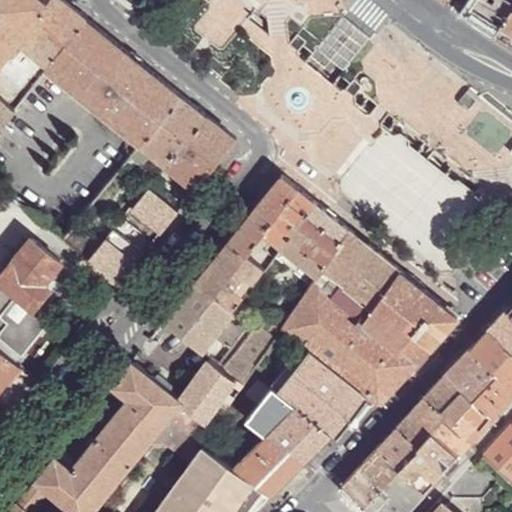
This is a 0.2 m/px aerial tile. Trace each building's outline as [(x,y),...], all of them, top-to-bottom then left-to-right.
[(48,0),(0,0),(0,65),(11,52),(20,40),(51,2),(49,1),(48,0)] [(88,19),(64,0),(49,0),(49,1),(51,2),(20,40),(46,61),(51,65),(88,19)] [(511,8),(511,0),(473,0),(465,12),(483,23),(498,32),(511,8)] [(511,8),(498,32),(511,39),(511,8)] [(183,94),(88,19),(51,65),(49,68),(143,143),(183,94)] [(38,73),(11,52),(0,65),(0,69),(24,89),(38,73)] [(51,65),(46,61),(42,65),(47,69),(49,68),(51,65)] [(16,108),(0,94),(0,130),(3,128),(17,110),(16,108)] [(209,115),(183,94),(143,143),(168,164),(209,115)] [(238,139),(209,115),(168,164),(198,188),(218,164),(238,139)] [(299,187),(284,175),(255,211),(231,241),(247,253),(299,187)] [(314,200),(299,187),(247,253),(268,271),(270,271),(275,257),(262,246),(271,236),(280,243),(314,200)] [(352,230),(314,200),(280,243),(281,244),(317,272),(324,264),(352,230)] [(146,253),(115,228),(88,260),(119,286),(146,253)] [(401,268),(352,230),(324,264),(372,303),(401,268)] [(63,261),(33,238),(0,279),(36,307),(50,288),(45,284),(53,273),(63,261)] [(247,253),(231,241),(224,249),(211,265),(198,281),(236,312),(242,304),(248,297),(239,289),(248,278),(256,286),(268,271),(247,253)] [(442,302),(401,268),(372,303),(324,264),(317,272),(315,275),(403,350),(442,302)] [(380,403),(417,362),(403,350),(315,275),(313,275),(284,328),(314,352),(372,396),(380,403)] [(36,307),(0,279),(0,341),(21,358),(52,319),(36,307)] [(182,301),(165,322),(202,351),(213,337),(223,344),(237,327),(229,320),(236,312),(198,281),(182,301)] [(459,315),(442,302),(403,350),(417,362),(459,315)] [(257,315),(242,304),(236,312),(246,317),(252,320),(257,315)] [(511,309),(508,306),(490,326),(511,346),(511,309)] [(282,331),(267,321),(253,341),(250,339),(232,366),(230,364),(225,370),(238,381),(246,388),(256,375),(260,370),(282,331)] [(511,346),(490,326),(471,346),(497,370),(472,397),(474,399),(492,415),(511,392),(511,346)] [(237,327),(223,344),(232,351),(246,334),(237,327)] [(232,351),(223,344),(211,359),(213,361),(220,366),(232,351)] [(497,370),(471,346),(446,373),(472,397),(497,370)] [(0,389),(15,372),(19,365),(0,349),(0,389)] [(372,396),(314,352),(284,388),(341,430),(372,396)] [(182,400),(135,361),(114,387),(128,399),(123,406),(78,462),(73,468),(56,456),(36,481),(74,511),(92,511),(156,435),(182,403),(184,402),(182,400)] [(220,366),(213,361),(197,381),(182,400),(184,402),(182,403),(205,421),(207,421),(216,409),(236,384),(238,381),(225,370),(220,366)] [(35,388),(15,372),(0,389),(0,407),(12,418),(22,404),(35,388)] [(472,397),(446,373),(399,424),(420,444),(432,428),(444,412),(454,422),(474,399),(472,397)] [(246,388),(238,381),(236,384),(242,392),(246,388)] [(128,399),(114,387),(108,394),(123,406),(128,399)] [(341,430),(284,388),(281,392),(333,432),(337,435),(341,430)] [(281,392),(275,389),(249,423),(265,435),(268,433),(288,451),(291,447),(304,460),(333,432),(281,392)] [(492,415),(474,399),(454,422),(472,439),(492,415)] [(205,421),(182,403),(156,435),(189,462),(200,446),(203,443),(213,428),(205,421)] [(221,412),(216,409),(207,421),(211,424),(221,412)] [(454,422),(444,412),(432,428),(459,455),(472,439),(454,422)] [(511,421),(484,455),(511,481),(511,421)] [(420,444),(399,424),(379,445),(402,468),(420,444)] [(459,455),(432,428),(420,444),(402,468),(425,490),(459,455)] [(268,433),(265,435),(237,466),(273,491),(304,460),(291,447),(288,451),(268,433)] [(402,468),(379,445),(344,483),(373,511),(405,511),(425,490),(402,468)] [(232,470),(200,446),(189,462),(153,511),(253,511),(271,494),(273,491),(237,466),(232,470)] [(78,462),(62,449),(56,456),(73,468),(78,462)]
